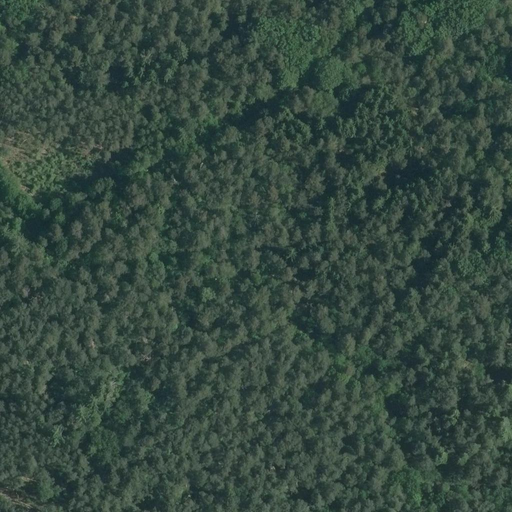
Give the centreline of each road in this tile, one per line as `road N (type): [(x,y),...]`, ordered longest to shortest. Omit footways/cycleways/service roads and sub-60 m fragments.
road 1 (track): [(389,0),(274,104),(31,234)]
road 2 (track): [(286,324),(228,369),(159,476),(120,511)]
